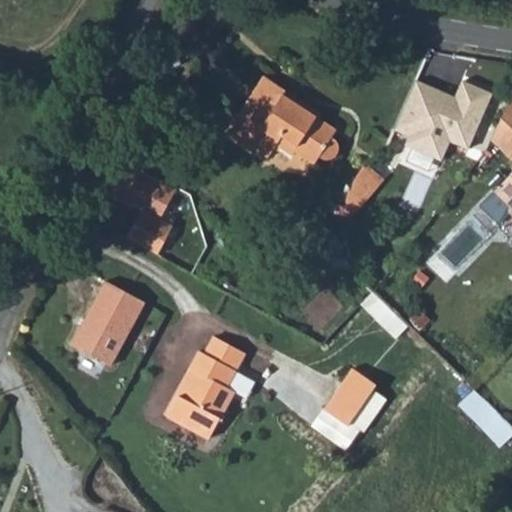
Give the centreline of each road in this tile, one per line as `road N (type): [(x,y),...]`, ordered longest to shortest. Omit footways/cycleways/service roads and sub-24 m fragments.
road 1 (residential): [(0,316),(149,0)]
road 2 (unclassified): [(511,41),(330,0)]
